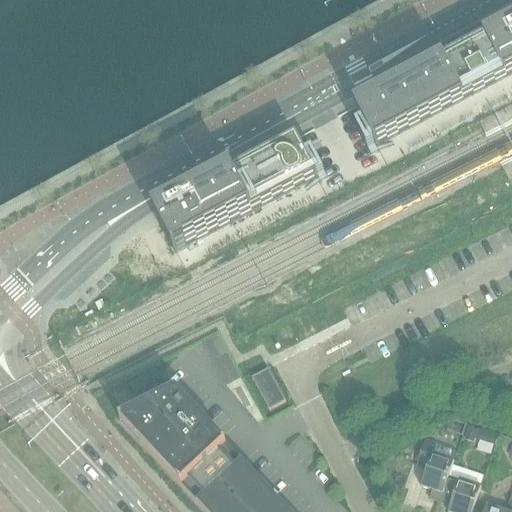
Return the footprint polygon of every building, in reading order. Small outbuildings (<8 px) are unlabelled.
[(511,24),(355,108),(376,147),(511,75),(511,24)] [(208,184),(156,218),(175,254),(317,178),(296,138),(208,184)] [(251,379),(269,411),(286,402),(268,369),(251,379)] [(287,511),(177,393),(120,422),(203,511),(287,511)] [(429,499),(439,503),(448,478),(454,462),(432,454),(436,445),(424,441),(416,466),(427,470),(421,487),(432,491),(429,499)] [(448,478),(439,503),(450,506),(448,511),(471,511),(475,504),(481,488),(459,481),(458,481),(448,478)]
